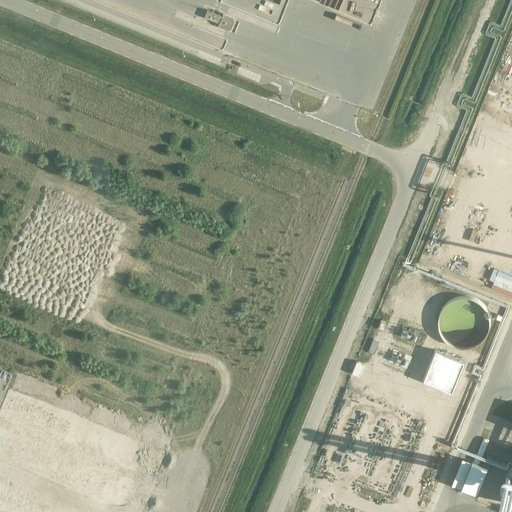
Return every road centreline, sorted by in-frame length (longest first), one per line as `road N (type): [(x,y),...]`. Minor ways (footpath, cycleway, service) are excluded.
road 1 (unclassified): [(0,0),(417,167)]
road 2 (unclassified): [(417,167),(281,511)]
